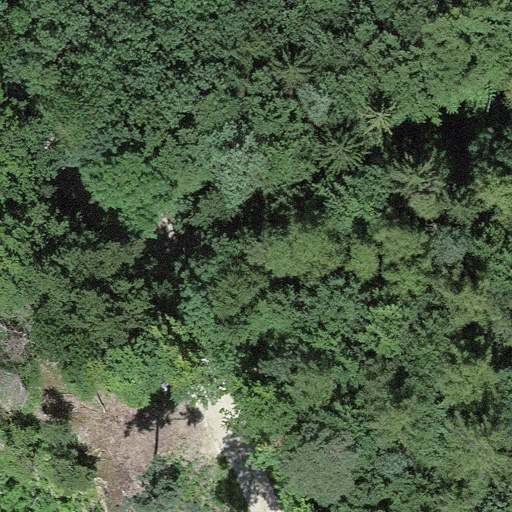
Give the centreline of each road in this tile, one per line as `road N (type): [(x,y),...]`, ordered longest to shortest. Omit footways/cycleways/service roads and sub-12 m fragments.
road 1 (track): [(0,108),(144,256),(218,396),(262,511)]
road 2 (track): [(511,159),(471,154),(144,256)]
